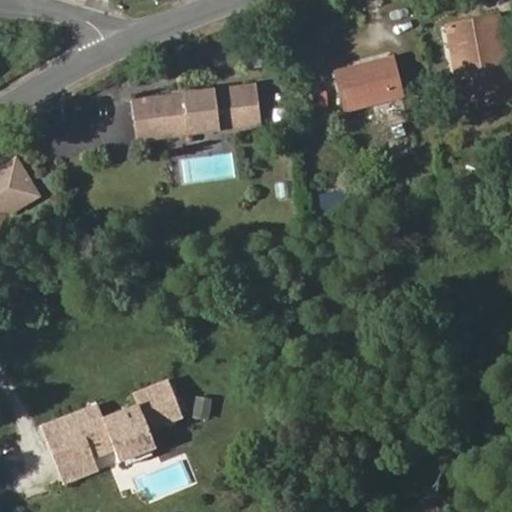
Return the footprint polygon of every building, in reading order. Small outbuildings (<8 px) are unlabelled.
[(511,98),(511,96),(497,15),(455,23),(471,106),(511,98)] [(471,106),(455,23),(444,25),(460,108),(471,106)] [(267,65),(265,49),(247,51),(249,67),(267,65)] [(401,95),(391,58),(335,72),(345,110),(401,95)] [(261,124),(256,84),(226,87),(130,99),(135,140),(223,130),(261,124)] [(0,165),(0,218),(38,200),(17,157),(0,165)] [(155,447),(149,431),(183,418),(168,380),(132,394),(136,406),(103,418),(98,404),(41,426),(53,457),(88,444),(94,459),(114,451),(119,462),(124,460),(150,449),(155,447)] [(208,413),(210,399),(197,397),(194,411),(208,413)] [(94,459),(88,444),(53,457),(63,483),(98,470),(94,459)] [(126,465),(152,454),(150,449),(124,460),(126,465)]
